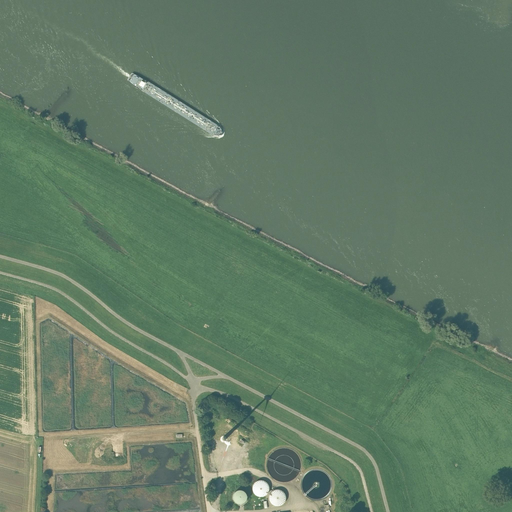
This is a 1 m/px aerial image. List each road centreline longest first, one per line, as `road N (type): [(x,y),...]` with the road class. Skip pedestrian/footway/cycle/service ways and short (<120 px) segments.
road 1 (track): [(371,511),(363,473),(351,459),(199,388),(61,292),(0,272)]
road 2 (unclassified): [(208,511),(191,380)]
